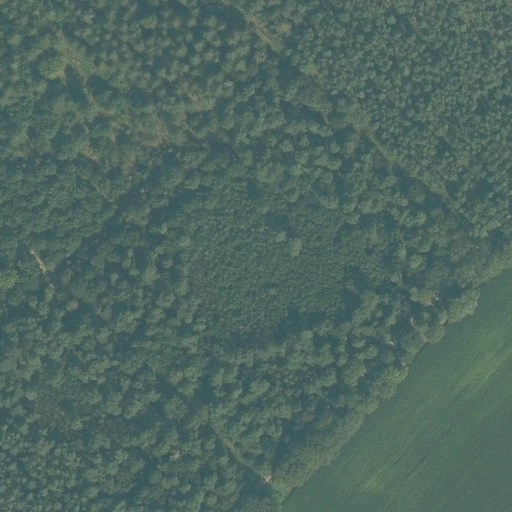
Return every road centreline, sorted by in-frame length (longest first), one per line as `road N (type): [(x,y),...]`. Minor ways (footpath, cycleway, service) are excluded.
road 1 (track): [(329,0),(48,276),(0,229)]
road 2 (track): [(511,212),(228,511)]
road 3 (track): [(223,0),(478,247)]
road 4 (track): [(48,276),(260,477)]
